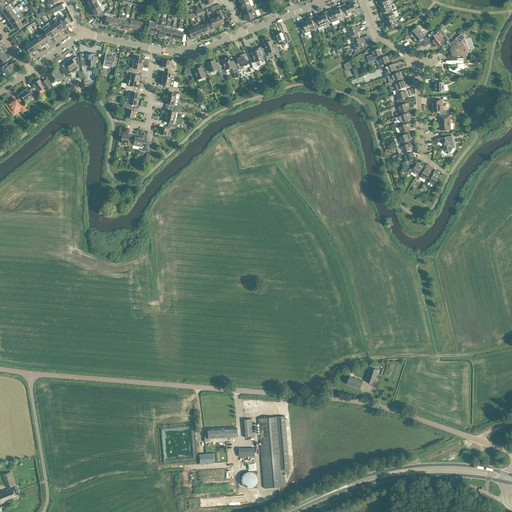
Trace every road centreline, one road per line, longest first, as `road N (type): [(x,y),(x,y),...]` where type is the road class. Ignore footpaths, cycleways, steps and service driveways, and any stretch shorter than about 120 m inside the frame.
road 1 (unclassified): [(511,451),(346,399),(30,373)]
road 2 (track): [(328,398),(331,373),(349,363),(511,345)]
road 3 (residential): [(444,170),(423,153),(415,69),(377,35),(362,0)]
road 4 (secondary): [(509,478),(476,466),(419,465),(337,489)]
road 5 (secondary): [(337,489),(422,474),(509,478)]
road 6 (unclassified): [(43,511),(47,487),(30,373)]
